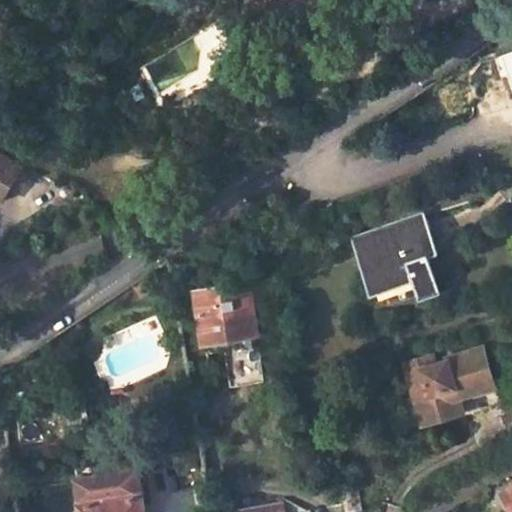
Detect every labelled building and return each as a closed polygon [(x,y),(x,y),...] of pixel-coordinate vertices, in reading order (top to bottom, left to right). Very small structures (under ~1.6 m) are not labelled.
[(0,195),(2,197),(22,163),(0,150),(0,195)] [(443,251),(428,210),(419,214),(433,254),(443,251)] [(418,274),(437,267),(433,254),(419,214),(358,235),(377,288),(418,274)] [(418,274),(424,294),(444,287),(437,267),(418,274)] [(197,292),(205,340),(251,331),(242,284),(197,292)] [(432,369),(403,378),(413,407),(419,405),(426,425),(459,414),(455,401),(490,390),(478,349),(441,361),(443,365),(432,369)] [(400,368),(403,378),(432,369),(428,359),(400,368)] [(426,425),(419,405),(413,407),(419,428),(426,425)] [(146,511),(142,467),(79,475),(83,511),(146,511)] [(357,484),(341,487),(346,509),(361,505),(357,484)] [(511,484),(503,490),(511,504),(511,484)] [(283,511),(281,501),(221,511),(283,511)]
